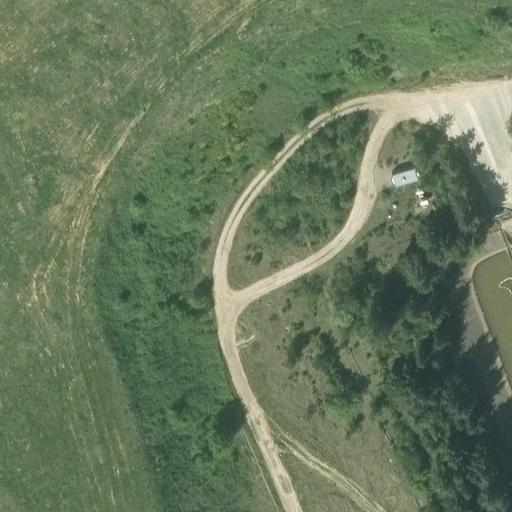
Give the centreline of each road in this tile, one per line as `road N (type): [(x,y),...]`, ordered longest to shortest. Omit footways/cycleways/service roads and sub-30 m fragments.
road 1 (track): [(292,511),(224,340),(227,302),(343,243),(389,119),(420,107)]
road 2 (track): [(227,302),(223,254),(238,207),(281,155),(335,110),(420,107)]
road 3 (track): [(0,205),(5,146),(162,0)]
road 4 (track): [(107,511),(17,393),(0,297)]
